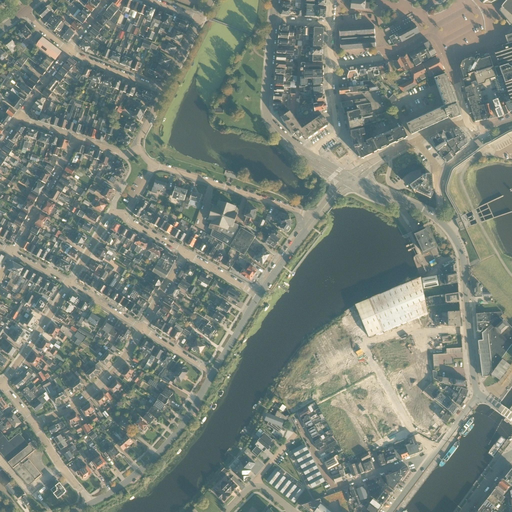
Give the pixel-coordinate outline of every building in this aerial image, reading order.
[(91,14),(79,5),(74,0),(71,4),(77,8),(78,9),(73,16),(75,18),(83,24),(86,20),(87,19),(91,14)] [(92,12),(95,8),(85,0),(80,0),(82,1),(86,5),(85,6),(92,12)] [(115,15),(120,19),(122,13),(119,10),(120,8),(119,7),(121,5),(120,4),(124,0),(123,0),(115,0),(111,5),(118,11),(115,15)] [(130,10),(133,1),(129,0),(126,0),(121,16),(123,17),(124,13),(125,14),(125,11),(128,12),(130,10)] [(366,2),(351,0),(351,9),(365,10),(366,2)] [(502,8),(499,10),(511,25),(511,0),(507,0),(506,1),(504,3),(502,6),(501,7),(502,8)] [(140,4),(135,2),(129,15),(132,16),(134,11),(137,12),(140,4)] [(291,8),(290,8),(290,3),(282,3),(282,9),(297,10),(298,10),(302,11),(302,4),(298,4),(298,7),(291,7),(291,8)] [(325,18),(326,9),(319,8),(319,6),(318,6),(314,5),(306,5),(305,4),(304,17),(317,18),(318,18),(325,18)] [(103,28),(105,29),(109,32),(110,30),(106,27),(105,26),(107,23),(108,24),(108,25),(115,30),(117,26),(120,19),(115,15),(118,11),(111,5),(106,11),(103,15),(97,22),(103,27),(103,28)] [(144,15),(147,7),(142,5),(138,13),(135,22),(137,23),(141,14),(144,15)] [(155,10),(149,7),(145,16),(149,18),(147,21),(150,22),(153,17),(154,17),(155,13),(154,12),(155,10)] [(54,12),(52,9),(50,8),(48,10),(46,8),(39,14),(42,18),(43,18),(46,22),(50,17),(48,15),(47,16),(46,15),(50,12),(50,11),(52,13),(54,12)] [(161,22),(164,14),(157,11),(146,38),(145,40),(147,41),(148,39),(152,40),(155,33),(151,32),(155,23),(159,25),(161,22)] [(54,32),(56,29),(62,22),(53,15),(45,25),(54,32)] [(169,16),(166,15),(163,23),(160,30),(164,32),(165,30),(163,29),(165,25),(164,25),(164,24),(169,25),(172,17),(171,17),(170,16),(169,16)] [(78,31),(80,27),(81,25),(71,18),(69,20),(72,22),(71,23),(72,23),(71,25),(72,26),(71,26),(78,31)] [(178,27),(186,30),(189,24),(186,23),(186,22),(177,18),(175,23),(179,24),(178,27)] [(61,30),(63,28),(63,27),(65,25),(63,23),(62,22),(56,29),(64,35),(62,37),(69,43),(72,38),(61,30)] [(103,28),(97,23),(93,28),(99,33),(101,29),(108,34),(109,32),(105,29),(103,28)] [(420,33),(415,24),(397,34),(390,38),(394,46),(401,42),(402,43),(420,33)] [(294,34),(294,31),(289,31),(289,26),(280,25),(279,32),(288,33),(294,34)] [(25,27),(24,26),(22,28),(22,29),(20,31),(21,32),(18,34),(22,39),(24,37),(26,39),(32,34),(26,27),(25,27)] [(374,26),(339,28),(341,51),(376,48),(374,26)] [(131,33),(134,34),(137,35),(139,29),(134,27),(131,33)] [(181,38),(183,35),(180,34),(178,33),(178,32),(172,29),(173,28),(170,27),(168,32),(174,35),(172,38),(172,39),(179,42),(180,42),(181,42),(182,39),(181,38)] [(66,32),(65,31),(66,30),(63,28),(61,30),(72,38),(75,34),(69,28),(66,32)] [(109,42),(93,29),(91,31),(90,31),(89,33),(89,34),(95,39),(97,36),(105,42),(105,43),(107,45),(108,43),(109,42)] [(93,40),(87,35),(84,40),(90,45),(92,42),(98,47),(100,45),(93,40)] [(42,37),(41,39),(38,37),(37,38),(35,41),(35,42),(37,44),(36,45),(55,60),(62,52),(42,37)] [(17,46),(11,39),(7,42),(6,41),(5,42),(5,43),(4,44),(12,53),(16,50),(14,47),(17,46)] [(142,47),(149,50),(151,43),(144,40),(142,47)] [(20,46),(24,51),(29,44),(25,41),(20,46)] [(94,50),(90,47),(82,41),(79,46),(79,47),(86,52),(88,49),(92,52),(94,50)] [(170,52),(174,54),(176,51),(175,51),(176,48),(169,44),(164,41),(163,44),(167,46),(165,51),(170,53),(170,52)] [(431,58),(437,55),(434,49),(433,50),(432,47),(429,41),(424,44),(424,45),(422,47),(421,46),(416,49),(414,51),(414,50),(408,53),(411,59),(412,59),(413,61),(416,67),(421,64),(421,63),(423,62),(424,62),(429,59),(431,57),(431,58)] [(497,66),(494,67),(497,77),(502,76),(501,75),(502,75),(502,74),(507,88),(508,93),(511,102),(511,42),(502,46),(503,49),(494,52),(495,54),(499,67),(498,67),(497,66)] [(108,59),(111,51),(108,50),(109,48),(111,44),(109,43),(106,49),(103,57),(105,58),(107,59),(108,59)] [(114,61),(119,47),(118,46),(116,50),(115,52),(112,51),(109,59),(110,60),(111,61),(112,60),(114,61)] [(119,63),(122,55),(119,54),(120,52),(122,48),(119,47),(114,61),(116,62),(116,63),(118,63),(119,63)] [(312,49),(310,49),(310,48),(308,48),(308,47),(302,47),(301,47),(301,50),(308,50),(310,50),(310,51),(312,51),(312,53),(309,53),(306,53),(306,55),(322,56),(322,54),(323,54),(323,50),(322,50),(322,49),(312,49)] [(156,50),(151,48),(148,52),(156,56),(158,57),(157,58),(161,60),(159,64),(167,67),(168,67),(169,65),(168,64),(170,60),(163,57),(159,55),(157,54),(158,52),(156,50)] [(129,58),(125,57),(127,51),(125,50),(123,55),(123,56),(120,64),(123,65),(125,66),(129,58)] [(138,58),(139,56),(140,54),(138,53),(134,65),(132,69),(137,71),(139,68),(140,68),(142,64),(137,62),(137,61),(138,61),(139,58),(138,58)] [(17,61),(23,66),(29,58),(23,54),(17,61)] [(134,60),(135,60),(137,55),(134,54),(133,58),(133,60),(129,58),(125,66),(128,67),(131,68),(134,60)] [(407,54),(393,61),(398,70),(403,67),(405,71),(406,70),(406,71),(414,67),(407,54)] [(41,56),(40,58),(50,66),(52,64),(53,62),(54,61),(46,56),(44,59),(43,59),(44,58),(41,56)] [(461,60),(458,66),(463,81),(469,79),(468,74),(474,72),(478,85),(485,83),(486,81),(486,80),(490,79),(495,78),(496,77),(490,56),(481,58),(478,57),(476,59),(471,57),(461,60)] [(438,60),(436,57),(410,70),(414,79),(399,87),(403,92),(419,84),(417,80),(417,81),(416,79),(419,77),(421,80),(429,76),(429,77),(445,69),(440,60),(438,60)] [(50,66),(40,58),(38,60),(41,62),(41,61),(42,62),(39,65),(47,71),(47,70),(48,70),(49,69),(49,68),(50,66)] [(63,67),(69,72),(71,69),(76,73),(77,74),(78,72),(82,75),(85,68),(81,67),(80,70),(74,66),(77,63),(70,58),(63,67)] [(30,64),(34,67),(35,67),(38,69),(36,71),(43,76),(44,74),(45,74),(46,73),(46,72),(46,71),(33,61),(30,64)] [(305,71),(305,70),(323,70),(323,63),(301,63),(301,69),(300,71),(304,71),(305,71)] [(153,64),(151,67),(150,69),(155,72),(153,76),(157,77),(156,78),(160,80),(164,73),(157,69),(158,67),(153,64)] [(372,65),(373,75),(374,79),(381,75),(379,65),(379,64),(372,65)] [(366,66),(358,67),(359,76),(367,75),(366,66)] [(69,74),(62,68),(60,70),(59,71),(59,72),(59,73),(64,77),(67,74),(78,83),(79,81),(69,73),(69,74)] [(90,69),(88,69),(86,68),(82,77),(81,76),(80,81),(83,82),(85,77),(89,78),(92,71),(91,70),(90,69)] [(347,69),(348,78),(351,78),(351,81),(352,81),(353,87),(356,86),(356,81),(354,81),(352,68),(347,69)] [(32,77),(28,74),(25,71),(23,73),(25,74),(25,75),(37,84),(37,83),(38,83),(39,81),(40,79),(34,74),(32,77)] [(92,87),(98,73),(96,72),(94,71),(93,71),(89,80),(92,81),(92,82),(91,82),(88,89),(91,90),(92,87)] [(313,79),(323,78),(323,71),(305,71),(304,71),(305,79),(308,79),(313,79)] [(58,73),(54,78),(60,83),(62,80),(68,85),(71,82),(67,79),(66,80),(58,73)] [(100,74),(98,73),(92,87),(95,88),(96,84),(95,83),(96,82),(100,84),(103,75),(102,74),(100,74)] [(448,82),(446,76),(446,75),(446,74),(434,78),(434,79),(435,78),(446,108),(444,108),(444,107),(407,124),(412,135),(448,118),(447,116),(449,115),(451,119),(453,118),(453,119),(460,116),(456,104),(454,98),(454,96),(452,91),(451,88),(449,83),(448,82)] [(108,76),(106,76),(105,76),(102,84),(104,85),(100,93),(103,94),(104,92),(110,78),(108,77),(108,76)] [(497,77),(496,78),(501,92),(500,92),(500,93),(501,95),(501,96),(502,96),(507,109),(509,112),(511,110),(511,105),(509,97),(508,95),(506,89),(502,76),(497,77)] [(28,82),(24,80),(20,77),(18,79),(33,90),(33,89),(34,88),(35,87),(36,85),(30,80),(28,82)] [(110,78),(104,92),(106,93),(108,88),(107,88),(107,87),(111,88),(115,80),(114,79),(113,78),(112,78),(110,78)] [(308,79),(305,79),(300,80),(299,88),(303,88),(305,87),(322,85),(322,83),(323,83),(323,78),(313,79),(313,82),(308,82),(308,79)] [(495,78),(490,79),(491,81),(494,80),(498,91),(493,93),(496,100),(492,101),(499,117),(504,115),(495,94),(500,92),(495,78)] [(64,94),(65,92),(58,87),(60,84),(53,79),(50,83),(61,92),(64,94)] [(470,79),(463,81),(465,88),(472,85),(470,79)] [(117,81),(116,81),(113,88),(112,88),(110,94),(112,94),(114,90),(115,91),(116,89),(118,90),(122,82),(121,82),(121,81),(119,81),(118,81),(117,81)] [(22,86),(20,85),(18,83),(16,86),(28,95),(29,95),(30,94),(30,93),(30,92),(32,90),(23,84),(22,86)] [(61,92),(50,83),(47,88),(53,92),(55,89),(63,95),(64,94),(61,92)] [(126,84),(124,83),(121,91),(120,91),(118,96),(121,98),(124,92),(126,93),(129,86),(128,85),(128,84),(126,84)] [(340,95),(358,93),(371,91),(379,90),(373,85),(357,87),(339,89),(340,95)] [(465,88),(468,98),(467,98),(468,101),(469,101),(469,103),(472,113),(475,120),(475,122),(479,121),(481,121),(482,120),(481,118),(481,117),(479,111),(478,107),(478,106),(477,101),(476,99),(472,85),(465,88)] [(133,87),(130,86),(125,99),(128,101),(130,95),(133,96),(136,88),(134,87),(133,87)] [(478,86),(473,87),(478,106),(478,107),(479,111),(481,117),(481,118),(482,120),(482,121),(487,120),(487,116),(484,105),(483,102),(478,86)] [(307,88),(303,89),(304,92),(310,91),(311,95),(323,94),(324,93),(324,90),(323,89),(322,87),(313,88),(307,88)] [(20,94),(16,91),(13,88),(11,91),(25,101),(27,98),(26,97),(27,96),(21,91),(20,94)] [(52,93),(46,89),(42,94),(48,99),(48,100),(51,102),(53,100),(49,97),(52,93)] [(144,91),(138,89),(136,94),(139,96),(141,97),(142,97),(142,98),(144,99),(149,101),(151,100),(151,98),(152,97),(150,96),(151,94),(147,92),(144,91)] [(16,99),(9,94),(7,92),(5,95),(7,97),(7,96),(10,98),(8,100),(12,103),(13,102),(14,103),(11,106),(17,111),(24,102),(18,97),(16,99)] [(324,95),(315,96),(311,97),(311,95),(299,97),(299,99),(299,105),(299,106),(303,105),(302,99),(311,98),(311,100),(313,99),(313,104),(314,104),(325,102),(325,101),(324,95)] [(501,95),(497,97),(499,104),(501,108),(502,111),(504,115),(509,112),(507,109),(502,96),(501,96),(501,95)] [(367,104),(366,98),(360,100),(360,102),(353,103),(352,101),(341,103),(342,108),(354,106),(361,105),(367,104)] [(40,116),(43,104),(38,100),(36,103),(33,107),(29,112),(30,115),(39,118),(40,116)] [(283,106),(281,106),(282,102),(274,102),(273,108),(281,109),(281,112),(284,112),(286,114),(290,111),(290,110),(287,110),(287,108),(287,106),(283,106)] [(313,104),(304,105),(303,105),(299,106),(300,107),(300,109),(305,108),(314,106),(315,112),(317,112),(322,111),(326,110),(325,108),(326,108),(326,105),(325,106),(325,103),(317,105),(317,104),(314,105),(314,104),(313,104)] [(371,124),(369,114),(373,113),(371,103),(367,104),(361,105),(354,106),(342,108),(344,117),(347,116),(349,130),(346,130),(346,131),(352,129),(364,126),(369,124),(371,124)] [(146,108),(139,104),(137,108),(132,106),(131,106),(130,107),(131,107),(131,108),(144,114),(147,109),(146,108)] [(490,104),(484,105),(487,116),(487,120),(494,118),(490,104)] [(12,118),(16,112),(6,105),(4,107),(6,109),(5,110),(7,112),(6,113),(12,118)] [(45,123),(49,111),(47,110),(48,109),(47,108),(45,115),(42,114),(39,121),(40,121),(40,122),(42,122),(45,123)] [(79,124),(79,123),(80,123),(84,109),(81,108),(74,132),(76,133),(77,134),(78,134),(79,134),(81,130),(82,130),(83,126),(79,124)] [(141,121),(144,114),(131,108),(130,111),(134,113),(133,117),(141,121)] [(77,111),(73,110),(68,126),(67,130),(70,131),(70,132),(72,132),(73,132),(75,124),(73,123),(77,111)] [(302,131),(301,130),(289,113),(290,112),(290,111),(286,114),(280,118),(292,136),(296,133),(299,138),(303,136),(306,140),(329,124),(323,116),(302,131)] [(59,119),(56,118),(58,113),(55,112),(51,125),(52,125),(53,126),(54,126),(55,126),(57,127),(58,123),(59,123),(60,120),(62,120),(63,115),(61,114),(59,119)] [(3,116),(2,116),(0,114),(1,114),(0,113),(0,117),(0,118),(1,117),(3,119),(2,119),(9,123),(12,118),(5,114),(3,116)] [(63,129),(64,129),(65,129),(66,126),(67,126),(69,122),(64,120),(64,119),(65,120),(66,116),(64,115),(62,120),(59,128),(62,129),(63,129)] [(84,136),(86,137),(86,136),(87,136),(90,129),(86,127),(86,126),(87,127),(90,117),(87,116),(81,135),(84,135),(84,136)] [(0,124),(0,125),(2,126),(3,125),(6,127),(9,123),(2,119),(3,119),(1,117),(0,118),(0,117),(0,124)] [(131,122),(124,119),(123,122),(126,124),(125,128),(133,133),(135,131),(136,129),(136,128),(137,126),(134,125),(135,124),(131,122)] [(94,129),(96,125),(97,123),(97,121),(95,120),(89,137),(92,138),(91,138),(93,139),(94,139),(95,139),(97,131),(93,130),(94,129)] [(102,131),(104,123),(102,123),(101,125),(97,140),(103,142),(106,134),(100,132),(101,131),(102,131)] [(377,151),(375,146),(373,141),(372,139),(369,124),(364,126),(352,129),(352,131),(350,131),(353,147),(354,147),(354,148),(356,148),(359,156),(359,157),(364,159),(364,158),(372,154),(372,153),(377,151)] [(398,142),(401,141),(404,139),(407,137),(402,125),(402,127),(373,141),(375,146),(377,151),(379,150),(380,150),(388,147),(387,146),(397,142),(398,141),(398,142)] [(19,126),(9,140),(10,141),(6,147),(11,150),(15,144),(14,144),(20,135),(21,136),(26,129),(25,128),(25,127),(22,127),(20,126),(19,126)] [(459,136),(461,135),(464,133),(458,128),(455,129),(459,136)] [(27,129),(25,136),(24,139),(27,140),(27,142),(25,142),(22,150),(23,151),(23,152),(25,153),(27,150),(29,143),(33,131),(27,129)] [(455,138),(452,131),(451,129),(445,133),(448,140),(447,141),(448,143),(450,149),(451,149),(455,154),(459,152),(455,147),(455,145),(456,144),(453,139),(455,138)] [(36,140),(39,132),(38,132),(35,131),(33,131),(29,143),(27,150),(29,151),(32,141),(31,140),(32,139),(36,140)] [(448,140),(445,133),(444,133),(443,131),(429,138),(434,147),(435,148),(447,141),(448,140)] [(123,143),(127,146),(130,141),(131,139),(128,137),(129,136),(122,132),(119,138),(118,139),(117,139),(117,140),(118,141),(119,142),(120,142),(121,142),(121,143),(122,144),(123,143)] [(41,133),(38,141),(41,142),(41,143),(39,147),(42,148),(46,135),(44,134),(42,133),(41,133)] [(467,138),(464,133),(461,135),(459,136),(455,138),(453,139),(456,144),(467,138)] [(49,145),(52,137),(51,137),(51,136),(48,136),(46,135),(42,148),(44,148),(45,145),(44,145),(45,143),(49,145)] [(459,152),(468,144),(469,143),(467,138),(456,144),(455,145),(455,147),(459,152)] [(65,141),(65,140),(62,139),(58,148),(56,147),(53,155),(57,156),(59,152),(62,153),(63,149),(65,150),(66,149),(67,147),(66,146),(67,145),(68,146),(68,145),(69,143),(68,143),(68,141),(67,141),(66,140),(65,141)] [(437,151),(448,143),(447,141),(435,148),(437,151)] [(450,149),(448,143),(437,151),(447,162),(453,158),(453,157),(456,155),(455,154),(451,149),(450,149)] [(82,155),(85,147),(80,145),(79,146),(78,149),(77,149),(76,153),(80,154),(78,160),(79,161),(82,161),(83,158),(84,155),(82,155)] [(6,147),(5,146),(2,151),(9,156),(11,152),(12,153),(18,157),(20,155),(13,150),(12,151),(11,150),(6,147)] [(91,149),(90,148),(89,149),(89,148),(88,149),(86,155),(91,156),(90,161),(92,162),(93,157),(95,151),(91,149)] [(92,165),(95,166),(96,163),(100,164),(101,161),(103,153),(97,151),(92,165)] [(7,160),(6,160),(7,157),(1,153),(0,153),(0,158),(9,164),(11,162),(7,160)] [(105,157),(104,157),(104,156),(102,161),(101,161),(100,164),(98,169),(101,170),(103,165),(107,167),(108,162),(109,159),(108,157),(107,157),(105,157)] [(8,166),(9,164),(0,158),(0,165),(2,166),(4,163),(5,163),(4,164),(8,166)] [(116,171),(124,168),(124,167),(124,168),(123,163),(120,164),(119,163),(120,162),(117,161),(115,160),(113,163),(110,162),(107,168),(110,170),(112,166),(114,167),(116,171)] [(48,164),(40,162),(39,165),(43,166),(43,165),(46,167),(45,169),(52,173),(53,171),(54,170),(54,169),(54,168),(48,164)] [(1,167),(0,166),(0,169),(6,174),(8,171),(5,169),(1,167)] [(68,166),(65,171),(72,175),(74,171),(75,171),(75,172),(78,174),(79,172),(68,166)] [(123,176),(125,172),(124,168),(116,171),(117,174),(115,178),(118,179),(118,178),(121,179),(122,176),(123,176)] [(43,173),(41,173),(37,170),(36,172),(48,179),(49,177),(50,177),(51,176),(50,175),(51,175),(44,171),(43,173)] [(48,179),(36,172),(34,171),(32,174),(35,175),(35,174),(39,177),(40,176),(41,176),(39,180),(45,184),(46,183),(47,183),(47,182),(47,181),(48,179)] [(71,176),(64,173),(63,173),(63,175),(62,177),(72,183),(75,185),(76,183),(73,181),(70,179),(70,180),(69,179),(71,176)] [(432,179),(431,176),(431,174),(425,175),(425,177),(424,178),(423,176),(410,185),(413,190),(416,189),(417,189),(416,192),(430,199),(433,193),(431,192),(430,190),(433,190),(432,185),(432,180),(432,179)] [(59,181),(59,182),(66,186),(68,187),(70,185),(71,185),(74,187),(75,185),(72,183),(62,177),(60,179),(60,180),(59,181)] [(35,185),(34,184),(35,184),(32,182),(32,181),(28,179),(27,182),(30,184),(42,190),(43,188),(44,188),(45,187),(44,186),(45,185),(38,181),(35,185)] [(167,196),(170,197),(172,191),(164,189),(166,184),(156,181),(153,188),(152,192),(157,194),(158,190),(163,191),(163,193),(167,194),(167,196)] [(42,190),(30,184),(27,182),(25,184),(32,188),(33,187),(34,188),(31,192),(39,196),(39,195),(40,195),(41,193),(40,193),(42,190)] [(112,194),(113,194),(114,192),(114,191),(115,190),(111,188),(112,187),(103,182),(102,184),(103,185),(107,188),(105,190),(112,194)] [(77,193),(59,183),(57,185),(56,185),(56,187),(56,188),(62,192),(65,188),(66,189),(65,189),(75,195),(77,193)] [(184,201),(184,199),(187,191),(175,187),(172,198),(177,200),(184,201)] [(112,194),(105,190),(105,192),(98,188),(97,192),(103,195),(102,196),(109,200),(110,199),(111,197),(112,194)] [(35,202),(36,202),(37,200),(36,200),(38,197),(31,193),(30,192),(27,190),(25,192),(29,194),(30,194),(28,198),(35,202)] [(64,199),(61,197),(60,196),(61,193),(55,190),(54,190),(54,191),(53,192),(52,194),(68,203),(69,204),(70,202),(67,200),(69,197),(66,195),(64,199)] [(199,203),(201,195),(192,193),(191,198),(187,197),(184,207),(188,208),(190,200),(199,203)] [(68,203),(52,194),(51,197),(50,197),(49,198),(50,199),(49,199),(56,203),(57,200),(58,200),(58,201),(67,205),(68,203)] [(26,202),(21,200),(21,199),(16,197),(14,199),(31,209),(33,207),(33,206),(34,205),(34,204),(34,203),(27,199),(26,202)] [(101,210),(101,211),(103,212),(103,210),(105,208),(105,207),(106,205),(99,201),(100,200),(96,197),(94,201),(98,203),(97,205),(98,205),(96,208),(101,210)] [(30,211),(31,209),(14,199),(13,201),(22,206),(23,205),(24,206),(21,210),(28,214),(29,213),(30,212),(30,211)] [(54,209),(53,209),(55,205),(49,201),(48,202),(47,203),(47,204),(46,206),(59,214),(60,212),(55,208),(54,209)] [(139,218),(147,205),(148,203),(145,201),(141,208),(138,206),(136,211),(135,214),(135,215),(139,218)] [(234,213),(236,206),(218,201),(216,207),(213,206),(209,220),(212,221),(210,229),(213,230),(211,236),(230,247),(244,256),(256,237),(245,230),(246,228),(238,225),(238,226),(234,225),(238,214),(234,213)] [(146,221),(153,208),(155,204),(153,202),(148,211),(150,212),(149,213),(145,211),(140,218),(141,218),(142,220),(143,220),(146,221)] [(25,220),(26,219),(26,217),(28,215),(13,206),(12,208),(20,213),(18,216),(25,220)] [(61,215),(59,214),(46,206),(44,208),(43,210),(42,211),(49,215),(52,211),(52,212),(52,213),(60,217),(61,215)] [(245,216),(246,216),(244,223),(248,224),(251,218),(253,219),(254,218),(255,218),(256,215),(255,214),(256,209),(253,208),(252,207),(250,206),(249,206),(248,206),(248,207),(247,207),(248,207),(245,216)] [(93,210),(88,208),(86,212),(90,215),(88,218),(96,222),(97,222),(98,220),(98,219),(99,216),(95,214),(96,213),(92,211),(93,210)] [(153,214),(156,210),(153,208),(146,221),(148,222),(148,223),(150,224),(151,224),(155,216),(151,214),(152,213),(153,214)] [(166,221),(168,217),(167,217),(170,213),(167,211),(162,220),(163,220),(158,228),(161,229),(161,230),(162,230),(163,231),(168,223),(164,221),(164,220),(166,221)] [(21,227),(22,226),(23,225),(22,224),(24,222),(7,212),(5,215),(16,220),(14,223),(21,227)] [(154,226),(156,227),(157,227),(161,220),(157,217),(158,216),(159,217),(162,213),(159,212),(156,216),(152,224),(155,226),(154,226)] [(48,218),(41,213),(41,214),(39,216),(39,217),(38,219),(49,225),(50,223),(47,221),(47,222),(46,222),(48,218)] [(281,213),(279,213),(278,215),(277,217),(276,216),(275,219),(277,220),(278,220),(280,219),(281,223),(291,220),(289,215),(287,216),(287,215),(281,213)] [(471,226),(465,214),(460,216),(461,217),(455,219),(460,230),(471,226)] [(48,228),(49,225),(38,219),(37,221),(36,222),(36,223),(35,224),(42,229),(44,224),(45,225),(45,226),(48,228)] [(86,222),(81,219),(79,223),(82,225),(81,226),(83,227),(82,229),(90,233),(90,232),(91,232),(92,230),(92,229),(93,228),(85,223),(86,222)] [(286,231),(290,226),(290,225),(291,225),(291,220),(281,223),(282,226),(279,227),(281,229),(283,230),(284,229),(286,231)] [(178,223),(175,222),(173,226),(168,224),(164,231),(165,232),(166,233),(167,233),(170,234),(174,227),(176,228),(178,223)] [(119,234),(123,227),(118,224),(116,223),(115,224),(111,230),(114,231),(113,234),(119,237),(120,234),(119,234)] [(34,225),(30,232),(37,235),(40,230),(40,231),(40,232),(43,233),(44,231),(34,225)] [(10,232),(8,231),(7,231),(9,227),(7,226),(1,237),(2,237),(2,238),(4,238),(6,240),(10,232)] [(178,239),(184,228),(184,227),(182,226),(180,230),(181,231),(181,232),(176,229),(172,236),(178,239)] [(185,233),(187,229),(188,227),(185,226),(184,227),(184,228),(178,239),(183,242),(187,235),(183,233),(183,232),(185,233)] [(411,233),(422,255),(438,248),(428,226),(411,233)] [(125,228),(124,228),(120,235),(123,237),(121,242),(123,244),(130,231),(127,230),(127,229),(125,228)] [(270,236),(269,235),(270,234),(262,228),(261,231),(265,234),(272,239),(273,239),(275,240),(274,241),(278,243),(281,238),(281,236),(278,234),(277,235),(276,234),(276,233),(273,231),(270,236)] [(14,233),(16,230),(15,230),(13,229),(7,240),(9,241),(10,242),(11,243),(12,243),(16,236),(12,233),(13,232),(14,233)] [(71,236),(84,243),(85,241),(86,241),(87,240),(86,238),(85,237),(79,234),(76,232),(74,234),(73,233),(71,236)] [(134,234),(131,232),(124,244),(127,246),(130,241),(133,243),(137,236),(137,235),(135,234),(134,234)] [(27,243),(25,241),(21,248),(27,251),(35,236),(31,234),(27,241),(28,242),(27,243)] [(116,239),(117,240),(119,237),(112,234),(111,236),(108,235),(104,242),(111,245),(112,244),(113,244),(116,239)] [(198,236),(194,234),(192,238),(191,237),(187,245),(192,248),(196,240),(198,236)] [(265,236),(265,237),(268,239),(266,242),(268,243),(271,245),(270,245),(274,248),(278,243),(274,241),(275,240),(273,239),(272,239),(265,234),(264,235),(265,236)] [(82,245),(84,243),(71,236),(70,238),(75,241),(74,244),(79,247),(81,248),(82,247),(83,246),(82,245)] [(138,246),(134,252),(137,253),(144,240),(143,239),(142,239),(142,238),(139,237),(135,244),(138,246)] [(137,253),(139,254),(142,249),(145,250),(149,243),(148,242),(147,241),(146,241),(144,240),(137,253)] [(200,252),(201,252),(204,254),(208,245),(209,246),(212,241),(209,240),(207,244),(202,242),(198,250),(199,251),(200,252)] [(37,248),(39,244),(40,242),(38,241),(36,245),(37,246),(36,247),(32,244),(28,252),(33,255),(37,248)] [(76,258),(77,256),(78,253),(71,249),(72,247),(64,242),(62,246),(70,251),(67,255),(71,257),(72,257),(75,259),(75,258),(76,258)] [(40,258),(46,247),(47,244),(45,243),(41,250),(38,248),(34,255),(40,258)] [(151,260),(158,247),(156,246),(155,245),(154,244),(153,245),(152,244),(148,251),(151,253),(151,254),(149,258),(151,260)] [(218,251),(221,246),(218,244),(215,249),(211,246),(206,255),(207,255),(207,256),(208,257),(209,257),(212,258),(216,250),(218,251)] [(114,250),(107,246),(105,249),(101,247),(101,248),(100,248),(99,250),(100,250),(98,252),(111,260),(113,257),(107,254),(109,251),(112,253),(114,250)] [(221,263),(225,256),(222,255),(222,254),(222,253),(220,252),(223,247),(221,246),(218,251),(218,252),(214,259),(214,260),(215,261),(216,262),(217,261),(221,263)] [(261,252),(259,255),(262,257),(263,256),(267,259),(270,255),(267,253),(268,251),(264,249),(263,249),(260,246),(258,250),(261,252)] [(46,251),(48,248),(46,247),(40,258),(42,259),(42,260),(44,260),(45,261),(49,253),(45,251),(46,250),(46,251)] [(158,247),(151,260),(153,261),(155,256),(156,257),(156,256),(159,257),(163,250),(162,249),(161,248),(160,249),(158,247)] [(51,264),(55,255),(52,254),(55,250),(53,249),(46,261),(48,262),(48,263),(50,264),(51,264)] [(162,265),(163,265),(164,266),(165,266),(171,255),(169,253),(167,251),(166,252),(165,252),(161,258),(165,260),(162,265)] [(110,263),(111,260),(98,252),(97,254),(96,256),(96,257),(99,259),(99,260),(102,262),(104,259),(110,263)] [(263,265),(267,259),(263,256),(262,257),(259,255),(255,252),(254,253),(257,255),(257,254),(259,255),(255,260),(260,263),(263,265)] [(232,267),(234,263),(235,262),(229,258),(231,254),(229,253),(227,257),(228,257),(224,265),(226,266),(226,267),(228,268),(229,268),(230,266),(232,267)] [(173,265),(176,259),(176,258),(171,255),(165,266),(166,267),(169,263),(173,265)] [(55,266),(61,269),(67,258),(65,256),(62,260),(59,259),(55,266)] [(67,272),(68,271),(69,270),(69,269),(71,265),(70,265),(72,261),(71,261),(72,260),(68,257),(67,258),(61,269),(67,272)] [(255,275),(256,274),(256,273),(256,272),(257,270),(253,267),(250,265),(252,262),(249,260),(250,260),(246,257),(245,260),(247,262),(246,263),(247,263),(246,266),(249,268),(246,271),(254,276),(254,275),(255,275)] [(11,279),(18,265),(13,262),(9,270),(12,272),(8,277),(11,279)] [(96,264),(95,265),(92,262),(89,268),(92,270),(92,271),(95,273),(94,275),(98,277),(100,274),(96,271),(98,267),(102,269),(103,267),(99,265),(99,266),(96,264)] [(450,264),(446,266),(444,267),(438,270),(439,276),(439,278),(446,275),(447,275),(447,274),(457,273),(456,262),(450,264)] [(234,263),(232,267),(237,271),(237,272),(240,274),(240,275),(242,276),(243,276),(247,279),(250,281),(251,280),(252,280),(253,279),(253,278),(254,276),(246,271),(234,263)] [(20,276),(24,268),(18,265),(11,279),(14,280),(17,275),(20,276)] [(192,267),(189,265),(187,268),(186,267),(185,269),(183,272),(186,273),(185,274),(188,276),(189,275),(191,276),(195,269),(195,268),(195,267),(193,266),(192,267)] [(165,279),(169,273),(156,266),(152,272),(165,279)] [(27,270),(25,269),(21,276),(16,284),(19,286),(23,278),(22,278),(22,277),(26,279),(30,272),(30,271),(29,271),(28,270),(27,270)] [(108,272),(104,270),(99,277),(103,280),(108,273),(107,273),(108,272)] [(92,275),(92,274),(87,271),(85,275),(85,274),(81,281),(86,285),(92,275)] [(34,274),(31,272),(22,289),(24,291),(27,286),(30,281),(33,283),(37,275),(36,275),(36,274),(34,273),(34,274)] [(206,275),(202,273),(198,280),(208,285),(212,278),(209,276),(206,274),(206,275)] [(446,275),(439,278),(440,285),(458,282),(457,273),(447,275),(446,275)] [(94,279),(95,277),(92,275),(86,285),(92,288),(96,281),(92,279),(93,278),(94,279)] [(439,285),(437,275),(422,278),(424,288),(439,285)] [(40,277),(38,276),(31,288),(33,290),(36,285),(40,286),(42,282),(41,282),(43,279),(43,278),(41,277),(40,277)] [(148,278),(160,286),(162,284),(163,282),(163,281),(156,276),(155,279),(150,276),(148,278)] [(115,278),(104,295),(106,296),(107,297),(108,298),(109,298),(115,289),(113,288),(114,286),(118,280),(115,278)] [(159,288),(160,286),(148,278),(147,281),(152,284),(150,286),(157,290),(159,290),(159,288)] [(48,282),(46,280),(41,289),(39,293),(41,294),(44,290),(47,291),(51,284),(50,283),(50,282),(49,281),(48,282)] [(103,284),(104,284),(105,283),(103,281),(99,286),(98,286),(97,289),(98,289),(97,291),(103,295),(107,288),(102,285),(103,284)] [(155,290),(144,283),(141,281),(140,284),(145,287),(146,286),(147,287),(144,290),(152,295),(153,293),(154,290),(155,290)] [(15,285),(9,282),(5,289),(11,292),(15,285)] [(483,293),(482,285),(480,284),(480,283),(478,282),(476,282),(475,284),(475,287),(474,287),(474,289),(473,290),(473,292),(475,293),(475,295),(476,295),(476,297),(482,297),(482,296),(491,296),(489,293),(483,293)] [(56,285),(55,285),(53,284),(48,293),(47,292),(45,295),(49,297),(51,293),(54,294),(58,288),(58,286),(56,285)] [(122,285),(119,284),(115,290),(115,291),(110,299),(112,300),(114,302),(115,302),(116,302),(120,295),(117,293),(122,285)] [(184,296),(179,292),(180,290),(174,285),(173,286),(172,286),(172,288),(170,291),(183,298),(184,296)] [(229,296),(235,300),(239,294),(229,288),(226,295),(223,293),(222,296),(227,299),(229,296)] [(127,291),(124,289),(120,296),(121,296),(117,303),(118,304),(119,305),(120,306),(121,305),(122,306),(126,299),(123,297),(127,291)] [(141,289),(139,292),(142,294),(143,292),(144,293),(141,297),(147,300),(148,301),(150,299),(150,298),(151,296),(144,292),(145,292),(141,289)] [(7,297),(10,299),(11,295),(9,294),(2,290),(0,293),(0,295),(6,299),(7,297)] [(132,303),(136,298),(138,293),(134,291),(130,296),(132,298),(130,300),(132,301),(131,302),(127,299),(123,306),(123,307),(123,308),(125,309),(126,308),(128,310),(132,303)] [(182,300),(183,298),(170,291),(169,293),(168,294),(168,295),(174,300),(177,296),(178,296),(177,297),(182,300)] [(459,293),(445,295),(425,298),(426,306),(454,302),(454,303),(459,302),(459,293)] [(34,296),(31,295),(27,301),(24,299),(23,301),(30,304),(34,296)] [(43,295),(41,297),(39,301),(34,297),(33,300),(45,307),(47,305),(48,303),(48,302),(48,301),(49,299),(48,298),(45,296),(43,295)] [(71,308),(77,298),(73,295),(72,296),(67,302),(72,305),(71,306),(70,305),(66,311),(68,312),(71,308)] [(173,306),(172,305),(174,301),(167,297),(166,298),(165,299),(165,300),(164,302),(179,311),(180,309),(173,305),(173,306)] [(77,309),(82,301),(77,298),(71,308),(68,312),(70,313),(74,308),(73,307),(73,306),(77,309)] [(134,314),(142,301),(141,301),(142,300),(140,299),(137,304),(138,305),(137,306),(133,303),(129,310),(129,311),(134,314)] [(44,310),(45,307),(33,300),(32,302),(37,305),(35,308),(42,313),(42,312),(43,312),(44,310)] [(144,307),(146,304),(142,301),(134,314),(139,317),(140,317),(144,310),(141,308),(143,306),(144,307)] [(215,307),(219,310),(220,308),(227,313),(229,310),(230,311),(232,308),(231,307),(232,307),(223,301),(220,307),(217,305),(215,307)] [(84,312),(88,305),(83,302),(75,314),(77,315),(81,310),(84,312)] [(215,307),(211,305),(210,304),(207,308),(212,311),(212,312),(215,314),(212,318),(220,323),(221,323),(222,323),(224,320),(223,319),(225,317),(218,312),(219,310),(215,307)] [(168,307),(165,305),(164,307),(163,308),(163,309),(163,310),(167,313),(169,314),(171,310),(176,312),(175,313),(177,314),(179,311),(172,308),(172,309),(168,306),(168,307)] [(34,323),(37,319),(32,316),(34,313),(31,311),(28,315),(29,316),(27,319),(34,323)] [(460,311),(448,312),(442,312),(431,313),(427,313),(428,317),(429,325),(436,324),(449,327),(461,327),(460,311)] [(498,319),(499,318),(502,315),(502,312),(476,314),(477,322),(489,321),(490,321),(491,321),(496,318),(498,319)] [(57,318),(68,325),(70,322),(66,320),(68,318),(61,313),(60,314),(57,318)] [(100,319),(92,314),(89,319),(87,317),(84,322),(87,324),(89,321),(91,323),(90,325),(94,328),(100,319)] [(158,329),(165,317),(163,315),(160,320),(157,319),(153,326),(154,326),(154,327),(155,328),(156,328),(158,329)] [(165,323),(168,318),(165,317),(158,329),(160,330),(159,330),(161,331),(162,331),(167,325),(165,323)] [(486,377),(488,376),(501,359),(511,344),(511,328),(503,319),(502,320),(499,318),(498,319),(493,324),(482,333),(483,340),(478,341),(482,377),(486,377)] [(31,328),(34,323),(27,319),(25,322),(24,321),(22,324),(25,327),(26,325),(31,328)] [(173,321),(171,320),(167,325),(168,326),(164,333),(166,334),(167,335),(169,335),(169,336),(174,329),(170,327),(173,321)] [(479,332),(480,332),(486,327),(486,325),(488,325),(488,323),(489,323),(489,321),(477,322),(477,331),(478,331),(478,332),(479,332)] [(107,336),(112,328),(110,327),(111,326),(107,323),(102,330),(106,332),(105,334),(107,336)] [(205,324),(204,325),(202,323),(198,329),(205,334),(204,335),(206,336),(207,335),(210,337),(212,335),(213,335),(217,330),(214,329),(213,330),(211,328),(212,327),(208,324),(207,325),(205,324)] [(181,326),(177,324),(174,329),(175,330),(171,337),(172,337),(173,338),(173,339),(174,339),(175,340),(177,341),(183,330),(180,328),(181,326)] [(60,336),(61,334),(59,332),(61,329),(54,325),(51,330),(60,336)] [(112,328),(107,336),(105,338),(108,340),(111,335),(114,337),(118,331),(115,328),(114,329),(112,328)] [(129,331),(124,328),(116,341),(119,343),(122,339),(120,338),(121,337),(125,340),(126,338),(127,339),(128,337),(127,337),(130,333),(129,331)] [(15,331),(12,329),(11,331),(14,333),(16,335),(22,339),(24,336),(25,337),(26,335),(26,334),(21,330),(19,333),(15,331)] [(58,341),(59,338),(60,336),(51,330),(48,335),(58,341)] [(16,335),(14,333),(11,331),(10,333),(12,335),(15,337),(15,338),(13,341),(19,344),(20,344),(21,342),(22,339),(16,335)] [(77,332),(74,336),(78,339),(82,342),(85,337),(77,332)] [(199,342),(199,343),(192,338),(190,341),(195,344),(193,348),(192,350),(195,352),(196,350),(201,353),(204,349),(203,349),(205,346),(202,345),(202,344),(199,342)] [(12,356),(16,350),(9,345),(11,343),(7,340),(4,344),(8,347),(5,352),(12,356)] [(51,350),(52,348),(50,346),(51,344),(45,340),(42,344),(51,350)] [(145,351),(150,344),(148,343),(145,340),(144,340),(140,347),(144,350),(144,351),(143,351),(142,353),(141,352),(139,355),(142,357),(145,352),(145,351)] [(49,352),(51,350),(42,344),(39,349),(45,353),(47,351),(49,352)] [(152,355),(156,348),(155,347),(155,346),(153,346),(150,344),(145,351),(145,352),(142,357),(145,358),(148,353),(147,353),(147,352),(152,355)] [(161,350),(158,349),(153,356),(152,355),(148,361),(152,363),(155,357),(159,360),(163,353),(163,352),(162,351),(161,350)] [(110,360),(114,355),(108,350),(104,356),(110,360)] [(48,369),(49,367),(48,366),(40,361),(42,358),(35,354),(32,358),(39,363),(40,364),(48,369)] [(169,363),(171,360),(170,360),(171,358),(169,356),(169,355),(167,354),(165,354),(161,361),(164,363),(162,366),(164,368),(158,377),(161,379),(168,368),(166,367),(168,363),(169,363)] [(105,366),(110,360),(104,356),(100,361),(105,366)] [(48,369),(40,364),(39,363),(32,358),(29,363),(36,367),(37,365),(40,367),(40,368),(41,369),(43,368),(46,371),(48,369)] [(510,365),(502,359),(491,374),(492,376),(492,378),(494,377),(495,377),(500,380),(510,365)] [(179,371),(174,367),(177,363),(173,361),(169,367),(172,369),(184,377),(186,374),(187,374),(188,373),(187,372),(188,371),(185,369),(186,368),(183,365),(182,367),(181,367),(179,371)] [(89,364),(88,364),(86,366),(87,367),(90,370),(95,376),(100,371),(95,365),(93,368),(89,364)] [(395,365),(387,370),(389,374),(397,370),(395,365)] [(133,377),(135,375),(132,374),(134,371),(128,366),(125,371),(133,377)] [(181,382),(182,381),(182,380),(184,377),(172,369),(169,367),(168,369),(176,375),(173,379),(174,379),(172,382),(175,384),(177,381),(180,383),(181,382)] [(90,380),(95,376),(90,370),(85,375),(90,380)] [(397,370),(389,374),(392,379),(400,375),(397,370)] [(132,379),(133,377),(125,371),(121,375),(127,380),(129,377),(132,379)] [(438,377),(437,371),(433,371),(434,379),(441,383),(442,382),(445,384),(467,387),(468,387),(467,381),(466,381),(460,380),(438,377)] [(45,377),(41,372),(37,374),(41,382),(48,379),(46,376),(45,377)] [(27,379),(29,377),(25,374),(21,378),(14,384),(18,389),(25,383),(23,381),(26,378),(27,379)] [(161,380),(169,384),(171,381),(164,375),(161,380)] [(400,375),(392,379),(394,384),(403,380),(400,375)] [(374,376),(369,379),(373,387),(378,385),(374,376)] [(79,389),(85,385),(80,379),(75,383),(79,389)] [(145,383),(140,379),(136,385),(139,388),(141,385),(140,385),(142,382),(144,384),(145,383)] [(369,379),(364,382),(369,390),(373,387),(369,379)] [(44,389),(47,387),(51,385),(49,380),(42,384),(44,389)] [(120,392),(122,390),(120,388),(122,386),(116,380),(112,384),(120,392)] [(163,393),(162,392),(163,390),(157,386),(157,384),(150,380),(147,384),(150,386),(151,387),(162,393),(170,398),(171,396),(172,396),(173,394),(173,393),(173,392),(166,388),(163,393)] [(403,380),(394,384),(397,389),(405,384),(403,380)] [(73,393),(79,389),(75,383),(73,381),(67,385),(73,393)] [(364,382),(360,384),(364,392),(369,390),(364,382)] [(459,408),(441,392),(441,391),(432,383),(431,383),(424,391),(434,400),(435,398),(453,415),(456,412),(456,411),(459,408)] [(118,394),(120,392),(112,384),(109,388),(114,394),(116,392),(118,394)] [(360,384),(355,387),(359,395),(364,392),(360,384)] [(405,384),(397,389),(399,393),(408,389),(405,384)] [(37,388),(34,390),(32,392),(26,397),(28,400),(27,400),(29,402),(30,401),(30,402),(36,397),(33,394),(36,392),(35,392),(38,390),(43,387),(41,385),(37,388)] [(32,392),(34,390),(37,388),(35,386),(33,389),(30,391),(27,387),(22,392),(22,393),(23,395),(24,395),(26,397),(32,392)] [(467,390),(467,388),(450,386),(450,387),(452,388),(453,389),(459,391),(458,393),(466,398),(468,391),(467,390)] [(160,395),(159,396),(157,399),(158,400),(165,405),(167,404),(167,403),(167,402),(169,399),(161,394),(162,393),(151,387),(150,389),(160,395)] [(355,387),(350,389),(354,397),(359,395),(355,387)] [(350,389),(345,392),(350,400),(354,397),(350,389)] [(408,389),(399,393),(402,398),(410,394),(408,389)] [(60,393),(58,394),(62,400),(68,397),(64,391),(60,393)] [(458,400),(463,403),(466,398),(455,391),(452,395),(451,394),(451,395),(458,399),(458,400)] [(345,392),(340,394),(345,403),(350,400),(345,392)] [(112,397),(108,393),(105,395),(103,393),(99,396),(106,405),(107,406),(110,409),(112,408),(110,405),(106,401),(108,399),(109,399),(112,397)] [(41,409),(43,407),(42,406),(43,406),(42,405),(46,401),(43,398),(46,396),(44,394),(38,399),(40,401),(33,407),(37,411),(41,408),(41,409)] [(55,404),(62,400),(58,394),(52,397),(55,404)] [(153,397),(149,394),(147,397),(151,400),(153,401),(151,404),(150,404),(153,406),(160,412),(160,411),(162,411),(163,409),(163,408),(165,406),(158,401),(158,400),(157,399),(153,396),(153,397)] [(340,394),(336,397),(340,405),(345,403),(340,394)] [(410,394),(402,398),(404,403),(413,399),(410,394)] [(460,406),(463,403),(458,400),(458,399),(451,395),(449,397),(451,400),(456,403),(460,406)] [(104,406),(106,405),(99,396),(95,400),(100,406),(102,404),(104,406)] [(3,399),(2,397),(0,398),(0,406),(1,408),(0,409),(0,411),(3,415),(7,412),(6,409),(9,407),(6,404),(7,404),(5,401),(4,401),(2,399),(3,399)] [(336,397),(331,399),(335,408),(340,405),(336,397)] [(385,397),(376,401),(379,407),(388,402),(385,397)] [(331,399),(326,402),(330,410),(335,408),(331,399)] [(413,399),(404,403),(407,408),(415,403),(413,399)] [(150,404),(151,404),(147,400),(144,403),(151,408),(148,412),(156,418),(157,417),(158,416),(158,415),(160,413),(152,407),(153,406),(150,404)] [(388,402),(379,407),(382,411),(390,407),(388,402)] [(415,403),(407,408),(409,413),(418,408),(415,403)] [(92,416),(94,414),(92,412),(95,410),(90,404),(86,407),(92,416)] [(304,411),(299,415),(301,419),(311,413),(311,412),(313,411),(313,410),(311,407),(310,406),(308,407),(303,410),(304,411)] [(90,417),(92,416),(86,407),(81,410),(86,416),(88,414),(90,417)] [(390,407),(382,411),(384,416),(393,412),(390,407)] [(148,412),(142,408),(141,410),(146,414),(145,416),(143,414),(141,417),(150,424),(154,419),(147,413),(148,412)] [(418,408),(409,413),(412,417),(420,413),(418,408)] [(282,427),(281,426),(283,420),(286,421),(287,418),(277,411),(275,417),(271,416),(269,422),(267,425),(280,434),(282,427)] [(393,412),(384,416),(387,421),(395,416),(393,412)] [(80,426),(77,421),(80,420),(76,413),(71,416),(77,425),(78,427),(80,431),(82,429),(80,426)] [(141,417),(136,413),(134,415),(139,419),(135,424),(139,427),(137,429),(141,433),(143,430),(143,431),(144,430),(145,431),(147,428),(146,427),(148,425),(144,422),(144,421),(140,418),(141,417)] [(5,429),(18,418),(14,414),(8,419),(9,421),(8,422),(8,421),(6,423),(6,424),(4,427),(5,429)] [(113,415),(112,416),(111,415),(109,418),(118,425),(121,422),(113,415)] [(304,424),(318,417),(317,415),(314,416),(314,417),(311,418),(309,415),(301,419),(304,424)] [(77,425),(71,416),(67,419),(71,425),(73,424),(78,432),(80,431),(78,427),(77,425)] [(395,416),(387,421),(389,426),(398,421),(395,416)] [(316,420),(319,418),(318,417),(304,424),(307,429),(314,425),(313,422),(316,420)] [(15,428),(21,423),(18,418),(5,429),(7,430),(10,428),(9,428),(12,426),(13,427),(14,426),(15,428)] [(398,421),(389,426),(392,430),(400,426),(398,421)] [(65,427),(63,422),(56,425),(56,424),(48,429),(52,434),(65,427)] [(82,427),(85,434),(90,431),(86,424),(82,427)] [(312,440),(320,435),(315,425),(307,430),(312,440)] [(0,452),(28,487),(42,475),(29,460),(27,458),(34,451),(38,448),(32,441),(28,444),(20,434),(10,443),(0,430),(0,452)] [(128,447),(118,435),(115,432),(114,434),(119,440),(120,439),(121,440),(117,444),(123,451),(127,448),(128,447)] [(131,440),(135,437),(128,432),(126,434),(127,435),(123,439),(122,438),(123,437),(119,433),(118,435),(128,447),(132,443),(132,442),(133,442),(131,440)] [(256,445),(256,446),(252,452),(257,457),(262,451),(263,451),(265,448),(268,450),(270,447),(268,445),(273,440),(264,432),(259,438),(260,438),(257,441),(258,442),(256,445)] [(58,444),(69,437),(67,435),(63,438),(60,435),(54,439),(58,444)] [(506,439),(500,435),(485,456),(490,460),(506,439)] [(316,446),(329,438),(328,436),(325,438),(326,438),(322,440),(321,437),(313,441),(316,446)] [(414,436),(413,437),(409,439),(410,444),(406,446),(409,456),(421,452),(423,451),(423,450),(423,448),(420,444),(418,445),(417,442),(416,443),(414,436)] [(61,450),(68,446),(65,442),(70,439),(69,437),(58,444),(61,450)] [(318,451),(326,446),(325,444),(331,440),(329,438),(316,446),(318,451)] [(110,449),(109,448),(110,447),(104,441),(103,442),(105,445),(115,457),(117,455),(119,455),(119,454),(120,453),(114,446),(110,449)] [(105,445),(103,442),(101,444),(107,452),(104,454),(106,457),(108,456),(112,460),(112,459),(114,459),(115,457),(105,445)] [(64,454),(69,461),(74,458),(70,453),(76,449),(74,445),(70,448),(69,448),(71,450),(64,454)] [(292,459),(306,451),(302,445),(292,451),(294,455),(291,456),(292,459)] [(391,451),(394,449),(393,446),(388,448),(389,449),(388,451),(386,452),(388,455),(384,457),(386,464),(397,460),(395,453),(392,454),(391,451)] [(403,450),(402,446),(399,448),(394,450),(397,460),(402,458),(402,459),(409,456),(406,449),(403,450)] [(78,451),(84,459),(88,457),(82,448),(78,451)] [(382,450),(376,452),(377,456),(381,466),(386,464),(382,450)] [(309,458),(306,451),(292,459),(293,461),(297,459),(299,463),(309,458)] [(96,459),(95,457),(96,457),(93,453),(91,454),(101,467),(103,465),(104,465),(105,464),(106,463),(100,455),(96,459)] [(362,462),(370,457),(368,453),(360,457),(362,462)] [(100,467),(101,467),(91,454),(89,456),(93,461),(90,463),(92,466),(94,465),(97,470),(98,469),(99,469),(100,468),(100,467)] [(335,456),(324,462),(328,469),(338,464),(335,456)] [(237,466),(233,471),(244,481),(248,476),(247,475),(250,471),(249,469),(254,463),(248,457),(242,463),(241,462),(237,466)] [(312,464),(309,458),(299,463),(301,467),(297,469),(299,471),(312,464)] [(78,464),(80,462),(78,459),(73,462),(78,469),(80,469),(80,470),(76,473),(78,476),(80,475),(83,479),(84,479),(85,478),(87,477),(78,464)] [(358,463),(356,459),(353,460),(358,474),(364,472),(360,462),(358,463)] [(353,476),(358,474),(353,460),(350,461),(352,465),(349,466),(353,476)] [(362,463),(365,472),(374,469),(371,460),(362,463)] [(78,464),(87,477),(88,475),(91,475),(92,473),(86,465),(83,467),(80,462),(78,464)] [(316,470),(312,464),(299,471),(300,473),(303,471),(305,475),(316,470)] [(394,490),(397,486),(401,481),(408,471),(409,470),(408,467),(384,475),(388,486),(394,490)] [(511,467),(503,479),(510,486),(511,486),(511,467)] [(0,471),(0,481),(4,487),(12,481),(3,469),(0,471)] [(273,483),(283,471),(281,469),(278,473),(275,470),(268,479),(273,483)] [(319,476),(316,470),(305,475),(308,479),(304,481),(305,484),(319,476)] [(335,483),(342,480),(341,478),(346,476),(343,470),(339,471),(340,474),(333,477),(335,483)] [(279,488),(286,479),(282,476),(285,473),(283,471),(273,483),(279,488)] [(322,482),(319,476),(305,484),(306,486),(310,484),(312,488),(322,482)] [(385,484),(383,476),(377,478),(380,487),(381,486),(380,486),(385,484)] [(237,486),(228,477),(223,482),(222,482),(221,483),(221,486),(222,486),(215,493),(218,496),(217,496),(221,499),(224,501),(231,495),(229,493),(231,491),(232,492),(237,486)] [(291,483),(292,483),(294,480),(292,478),(289,481),(286,479),(279,488),(284,492),(291,483)] [(371,497),(380,489),(377,478),(365,482),(367,486),(371,497)] [(507,490),(510,486),(503,479),(499,484),(507,490)] [(59,483),(56,485),(52,481),(47,485),(58,498),(65,493),(65,492),(66,492),(66,491),(66,490),(59,483)] [(290,496),(299,484),(297,482),(295,486),(292,483),(291,483),(284,492),(290,496)] [(302,492),(299,489),(302,486),(299,484),(290,496),(295,501),(302,492)] [(503,495),(507,490),(499,484),(495,489),(503,495)] [(390,496),(393,491),(387,487),(386,485),(380,487),(381,489),(390,496)] [(348,488),(352,498),(354,497),(357,505),(360,504),(357,496),(356,497),(353,486),(348,488)] [(364,486),(356,489),(360,501),(368,498),(364,486)] [(352,501),(352,498),(348,488),(343,490),(347,503),(352,501)] [(382,506),(390,496),(380,489),(371,497),(373,498),(373,499),(382,506),(382,505),(382,506)] [(501,503),(505,498),(495,489),(493,491),(491,495),(501,503)] [(26,496),(24,493),(18,497),(20,500),(22,499),(26,505),(28,504),(28,505),(29,504),(29,503),(30,502),(26,496)] [(487,500),(490,502),(496,507),(499,504),(500,504),(501,503),(491,495),(487,500)] [(382,506),(373,499),(373,498),(369,503),(379,511),(382,506)] [(334,511),(320,501),(321,501),(320,500),(320,499),(319,499),(301,505),(310,511),(334,511)] [(494,511),(493,511),(496,507),(490,502),(487,500),(478,511),(479,511),(496,511),(495,511),(494,511)]
